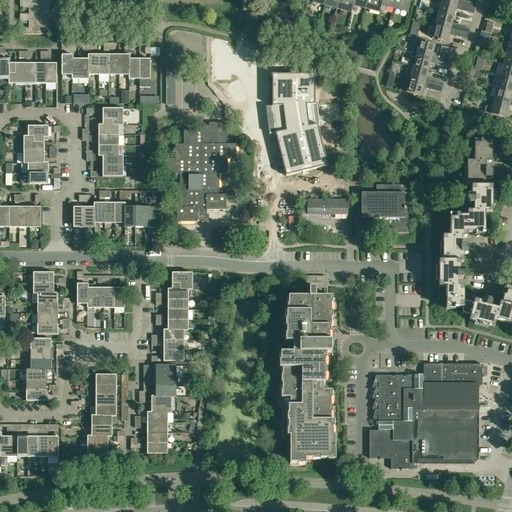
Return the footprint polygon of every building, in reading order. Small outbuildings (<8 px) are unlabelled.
[(325,0),(324,6),(336,9),(338,0),(325,0)] [(338,0),(336,9),(351,13),(353,6),(354,0),(338,0)] [(354,0),(353,6),(364,9),(366,0),(354,0)] [(366,0),(364,9),(379,13),(381,6),(382,0),(366,0)] [(381,6),(393,9),(395,0),(382,0),(381,6)] [(410,0),(395,0),(393,9),(408,13),(410,0)] [(441,0),(442,1),(468,8),(474,10),(476,5),(458,0),(457,0),(441,0)] [(473,15),(474,10),(468,8),(442,1),(438,14),(453,18),(455,10),(473,15)] [(20,21),(29,21),(48,21),(48,7),(29,7),(29,15),(20,15),(20,21)] [(438,14),(435,26),(468,35),(469,30),(451,25),(453,18),(438,14)] [(20,29),(20,35),(48,35),(48,21),(29,21),(29,29),(20,29)] [(468,35),(435,26),(432,39),(446,43),(449,35),(466,40),(468,35)] [(411,54),(449,64),(451,56),(440,53),(439,56),(432,54),(434,46),(415,41),(411,54)] [(160,57),(160,48),(150,48),(150,57),(160,57)] [(511,53),(507,52),(503,65),(511,66),(511,53)] [(429,64),(448,69),(449,64),(411,54),(408,66),(428,71),(429,64)] [(61,76),(71,76),(72,70),(78,70),(78,60),(73,60),(73,55),(61,55),(61,76)] [(71,80),(88,80),(88,56),(88,60),(78,60),(78,70),(72,70),(71,76),(71,80)] [(88,56),(88,80),(89,80),(89,76),(98,76),(98,56),(88,56)] [(98,76),(108,76),(108,56),(98,56),(98,76)] [(108,76),(119,76),(119,56),(108,56),(108,76)] [(129,56),(119,56),(119,76),(128,76),(128,80),(129,80),(129,56)] [(130,56),(129,56),(129,80),(139,80),(139,60),(130,60),(130,56)] [(8,85),(9,85),(9,75),(15,75),(15,65),(9,65),(9,60),(0,60),(0,80),(8,81),(8,85)] [(150,60),(139,60),(139,80),(150,80),(150,60)] [(25,65),(15,65),(15,75),(9,75),(9,85),(25,85),(25,65)] [(35,65),(25,65),(25,85),(35,85),(35,65)] [(35,85),(45,85),(45,65),(35,65),(35,85)] [(56,65),(45,65),(45,85),(56,85),(56,65)] [(511,66),(503,65),(500,77),(511,80),(511,66)] [(409,80),(442,89),(444,84),(426,79),(428,71),(408,66),(405,79),(409,80)] [(327,166),(317,125),(316,126),(313,105),(315,105),(315,75),(272,75),(272,107),(273,107),(276,133),(275,134),(286,177),(327,166)] [(511,80),(500,77),(497,90),(511,94),(511,92),(511,80)] [(423,89),(441,94),(442,89),(409,80),(406,93),(421,97),(423,89)] [(497,90),(493,102),(511,107),(511,99),(510,99),(511,94),(497,90)] [(490,115),(505,119),(507,111),(511,112),(511,107),(493,102),(490,115)] [(102,109),(102,120),(112,120),(112,126),(123,126),(123,109),(102,109)] [(98,136),(119,136),(119,127),(123,127),(123,126),(112,126),(112,120),(102,120),(102,126),(98,126),(98,136)] [(226,141),(226,124),(208,124),(208,138),(201,138),(201,130),(183,130),(183,145),(175,145),(175,159),(166,159),(166,175),(179,175),(179,207),(177,207),(177,222),(197,222),(197,221),(201,221),(201,222),(208,222),(208,215),(206,215),(206,210),(226,210),(226,195),(208,195),(208,189),(218,188),(218,174),(227,174),(227,160),(236,160),(235,145),(218,145),(218,141),(226,141)] [(23,137),(23,138),(34,138),(34,144),(44,144),(44,138),(48,138),(48,127),(28,127),(27,137),(23,137)] [(98,136),(98,146),(119,147),(119,136),(98,136)] [(44,154),(44,144),(34,144),(34,138),(23,138),(23,154),(44,154)] [(492,162),(491,142),(483,142),(483,140),(474,140),(474,161),(467,161),(467,187),(471,187),(488,187),(488,179),(492,179),(492,172),(492,171),(491,171),(490,170),(489,170),(485,170),(485,162),(492,162)] [(98,156),(119,156),(119,147),(98,146),(98,156)] [(23,154),(23,164),(48,164),(48,163),(44,163),(44,154),(23,154)] [(102,157),(102,167),(123,167),(123,156),(119,156),(98,156),(98,157),(102,157)] [(48,164),(23,164),(27,165),(27,174),(48,174),(48,164)] [(102,178),(123,178),(123,167),(102,167),(102,178)] [(48,185),(48,174),(27,174),(27,185),(48,185)] [(361,193),(361,233),(408,233),(408,208),(404,208),(404,194),(408,194),(408,185),(382,185),(382,193),(361,193)] [(491,187),(488,187),(471,187),(471,195),(467,195),(467,202),(467,203),(468,204),(469,204),(473,204),(473,212),(467,212),(467,216),(467,233),(475,233),(475,235),(484,235),(484,212),(492,212),(491,187)] [(347,201),(309,201),(307,201),(307,215),(347,215),(347,201)] [(93,208),(84,208),(84,229),(94,229),(94,204),(93,204),(93,208)] [(104,224),(104,204),(94,204),(94,229),(95,229),(95,224),(104,224)] [(114,204),(104,204),(104,224),(114,224),(114,204)] [(125,204),(114,204),(114,224),(124,225),(124,229),(125,229),(125,204)] [(125,229),(135,229),(135,208),(125,208),(125,204),(125,229)] [(0,228),(9,228),(9,208),(0,207),(0,228)] [(19,228),(19,208),(9,208),(9,228),(19,228)] [(30,228),(30,208),(19,208),(19,228),(30,228)] [(30,228),(40,228),(40,208),(30,208),(30,228)] [(73,208),(73,219),(73,229),(84,229),(84,208),(73,208)] [(145,208),(135,208),(135,229),(145,229),(145,208)] [(145,208),(145,229),(156,229),(156,208),(145,208)] [(442,237),(442,262),(459,262),(459,263),(463,263),(463,255),(467,255),(467,248),(467,247),(466,246),(465,245),(464,245),(460,245),(460,238),(467,238),(467,233),(467,216),(459,216),(459,215),(449,215),(449,237),(442,237)] [(438,271),(438,288),(446,288),(446,310),(454,310),(454,308),(463,308),(463,287),(456,287),(456,280),(460,280),(461,280),(462,279),(463,278),(463,270),(459,270),(459,263),(459,262),(442,262),(438,262),(438,271)] [(53,273),(33,273),(33,284),(53,284),(53,273)] [(187,291),(188,291),(192,291),(196,291),(196,284),(192,284),(192,273),(171,273),(171,284),(182,284),(182,290),(187,290),(187,291)] [(100,277),(100,286),(104,286),(104,283),(109,283),(109,277),(100,277)] [(33,284),(33,294),(58,294),(53,294),(53,284),(33,284)] [(188,300),(188,291),(187,291),(187,290),(182,290),(182,284),(171,284),(171,290),(167,290),(167,300),(188,300)] [(88,309),(88,289),(88,285),(77,285),(77,305),(87,305),(87,309),(88,309)] [(88,285),(88,289),(88,309),(100,309),(100,289),(93,289),(93,285),(88,285)] [(511,288),(504,287),(502,296),(503,296),(501,304),(511,306),(511,288)] [(332,313),(332,312),(331,311),(331,303),(329,303),(329,297),(315,297),(315,288),(309,288),(309,297),(288,297),(288,306),(290,306),(290,311),(286,311),(286,321),(288,321),(288,326),(285,326),(285,327),(286,327),(286,336),(288,336),(288,341),(285,341),(285,342),(293,342),(293,353),(280,353),(280,362),(282,362),(282,368),(279,368),(279,369),(282,369),(282,377),(284,377),(284,382),(281,382),(281,383),(282,383),(282,392),(284,392),(284,397),(281,397),(281,398),(290,398),(290,406),(288,406),(288,415),(290,415),(290,420),(286,420),(286,422),(288,422),(288,430),(289,430),(289,435),(286,435),(286,436),(289,436),(289,464),(299,464),(299,462),(305,462),(305,465),(305,459),(314,459),(314,457),(319,457),(319,460),(320,460),(320,459),(329,459),(329,457),(335,457),(335,435),(333,435),(333,427),(331,427),(331,421),(334,421),(334,420),(331,420),(331,412),(329,412),(329,407),(332,407),(332,406),(331,406),(331,397),(329,397),(329,392),(332,392),(332,391),(323,391),(323,384),(325,384),(325,374),(323,374),(323,369),(326,369),(326,368),(325,368),(325,359),(323,359),(323,354),(326,354),(326,353),(331,354),(331,341),(325,341),(325,334),(329,334),(329,333),(327,333),(327,328),(331,328),(331,318),(329,318),(329,313),(332,313)] [(100,309),(114,309),(114,289),(100,289),(100,309)] [(125,289),(114,289),(114,309),(125,309),(125,289)] [(58,294),(33,294),(33,295),(37,295),(37,304),(58,304),(58,294)] [(511,306),(501,304),(500,303),(498,310),(491,308),(492,304),(492,303),(491,302),(490,301),(483,299),(482,303),(474,301),(469,321),(494,327),(495,321),(511,324),(511,306)] [(167,300),(167,311),(188,311),(188,300),(167,300)] [(62,305),(58,304),(37,304),(37,315),(58,315),(58,310),(63,310),(62,310),(62,305)] [(188,321),(188,311),(167,311),(167,321),(188,321)] [(37,325),(58,325),(58,315),(37,315),(37,325)] [(188,332),(188,321),(167,321),(167,330),(167,331),(183,331),(183,332),(188,332)] [(57,336),(58,325),(37,325),(37,336),(57,336)] [(163,330),(163,341),(183,341),(183,332),(183,331),(167,331),(167,330),(163,330)] [(30,340),(30,350),(51,350),(51,340),(30,340)] [(163,341),(163,352),(183,352),(183,341),(163,341)] [(30,350),(30,361),(51,361),(51,350),(30,350)] [(183,362),(183,352),(163,352),(163,362),(183,362)] [(51,371),(51,361),(30,361),(30,370),(26,370),(26,371),(51,371)] [(482,374),(482,364),(423,364),(423,377),(423,384),(478,384),(482,384),(482,374)] [(155,366),(155,377),(176,377),(176,366),(155,366)] [(26,381),(46,381),(46,371),(51,371),(26,371),(26,381)] [(116,375),(96,375),(96,386),(116,386),(116,375)] [(403,405),(403,389),(404,377),(384,376),(376,376),(372,389),(375,390),(372,399),(375,400),(374,403),(378,405),(403,405)] [(155,377),(155,387),(176,387),(176,377),(155,377)] [(423,377),(414,377),(414,378),(413,378),(413,389),(403,389),(403,405),(403,408),(403,421),(381,421),(381,422),(379,422),(379,431),(381,431),(381,432),(391,432),(391,442),(411,442),(411,438),(411,437),(412,437),(412,427),(411,427),(411,426),(412,426),(412,421),(412,410),(412,409),(423,409),(423,397),(423,384),(423,377)] [(404,377),(403,389),(413,389),(413,378),(414,378),(414,377),(404,377)] [(26,381),(26,391),(46,391),(46,381),(26,381)] [(411,438),(411,442),(412,442),(412,465),(413,465),(474,465),(478,460),(478,409),(478,395),(478,384),(423,384),(423,397),(423,409),(412,409),(412,410),(412,421),(412,426),(411,426),(411,427),(412,427),(412,437),(411,437),(411,438)] [(116,386),(96,386),(96,396),(116,396),(116,386)] [(155,387),(155,397),(172,398),(176,398),(176,387),(155,387)] [(26,391),(26,402),(46,402),(46,391),(26,391)] [(116,396),(96,396),(96,407),(116,407),(116,396)] [(171,414),(172,398),(155,397),(151,397),(151,408),(161,408),(161,414),(167,414),(171,414)] [(403,408),(403,405),(378,405),(374,403),(372,408),(372,410),(375,411),(373,417),(373,418),(373,420),(373,421),(374,422),(376,422),(379,422),(381,422),(381,421),(403,421),(403,408)] [(91,417),(116,417),(116,408),(116,407),(96,407),(96,408),(95,416),(91,416),(91,417)] [(167,424),(167,414),(161,414),(161,408),(151,408),(151,413),(147,413),(147,424),(167,424)] [(91,427),(112,427),(112,418),(116,418),(116,417),(91,417),(91,427)] [(167,434),(167,424),(147,424),(147,434),(167,434)] [(112,427),(91,427),(91,437),(87,437),(112,437),(112,427)] [(369,431),(369,459),(379,459),(379,460),(382,460),(382,459),(391,459),(391,442),(391,432),(381,432),(381,431),(379,431),(375,431),(369,431)] [(147,434),(147,444),(167,444),(167,434),(147,434)] [(17,437),(7,437),(7,448),(1,448),(1,458),(17,458),(17,437)] [(27,437),(17,437),(17,458),(27,458),(27,437)] [(27,458),(37,458),(37,437),(27,437),(27,458)] [(48,437),(37,437),(37,458),(47,458),(48,437)] [(58,437),(48,437),(47,458),(58,458),(58,437)] [(112,437),(87,437),(87,448),(107,448),(107,438),(112,438),(112,437)] [(411,442),(391,442),(391,459),(391,470),(401,470),(401,471),(403,471),(403,470),(413,470),(413,465),(412,465),(412,442),(411,442)] [(167,455),(167,444),(147,444),(147,455),(167,455)] [(107,448),(87,448),(87,458),(107,458),(107,448)]
